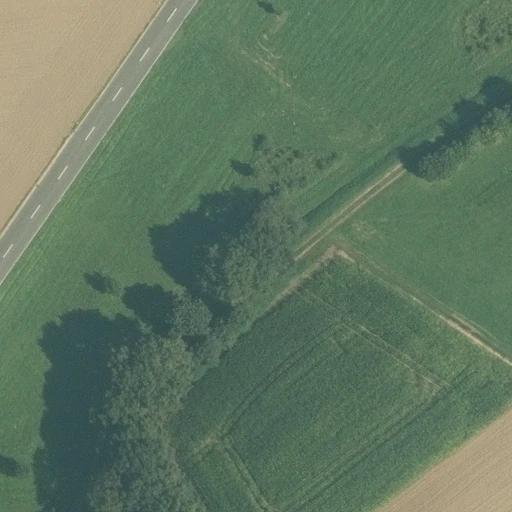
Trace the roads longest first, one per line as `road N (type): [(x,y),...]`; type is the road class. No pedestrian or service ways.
road 1 (track): [(511,95),(448,134),(193,336),(139,439)]
road 2 (unclassified): [(0,264),(184,0)]
road 3 (track): [(511,366),(319,233)]
